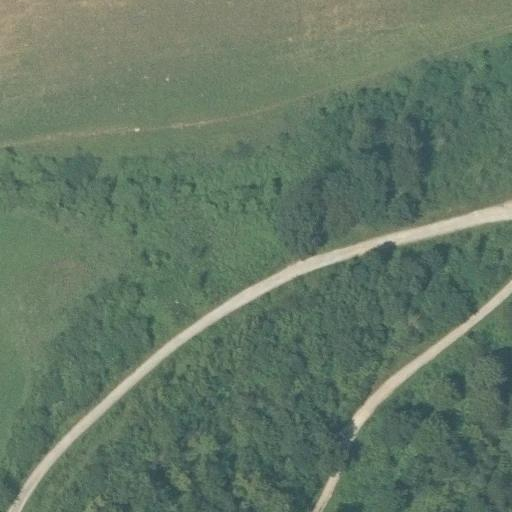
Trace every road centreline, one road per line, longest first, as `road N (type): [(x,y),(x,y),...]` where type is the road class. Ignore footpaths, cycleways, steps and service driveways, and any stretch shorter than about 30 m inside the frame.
road 1 (track): [(511,211),(329,258),(247,294),(175,339),(115,391),(64,439),(15,511)]
road 2 (track): [(511,284),(353,425)]
